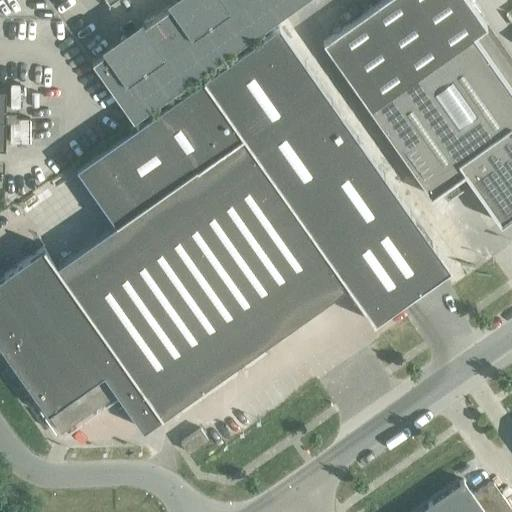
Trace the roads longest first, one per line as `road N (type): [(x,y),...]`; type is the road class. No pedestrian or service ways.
road 1 (unclassified): [(0,434),(34,472),(148,480),(189,511)]
road 2 (unclassified): [(291,494),(442,384)]
road 3 (unclassified): [(442,384),(511,482)]
